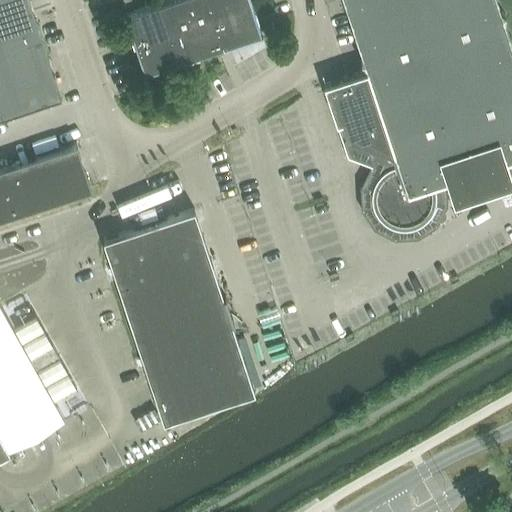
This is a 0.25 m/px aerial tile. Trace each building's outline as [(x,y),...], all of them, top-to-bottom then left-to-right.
[(0,0),(0,115),(61,96),(29,0),(0,0)] [(249,0),(167,0),(165,1),(127,14),(146,71),(261,33),(249,0)] [(448,204),(446,181),(511,159),(511,43),(504,20),(506,15),(501,10),(497,0),(343,0),(362,56),(361,62),(366,66),(367,70),(324,84),(348,156),(371,164),(361,186),(362,209),(374,228),(395,239),(418,237),(437,225),(448,204)] [(0,217),(92,187),(77,142),(0,167),(0,217)] [(225,300),(195,209),(103,239),(164,421),(255,391),(231,318),(236,308),(234,304),(225,300)] [(0,435),(8,450),(38,433),(63,419),(0,306),(0,435)] [(38,368),(55,400),(77,387),(60,356),(54,345),(36,314),(14,326),(32,358),(38,368)] [(20,447),(9,453),(8,450),(0,435),(0,459),(20,448),(20,447)]
